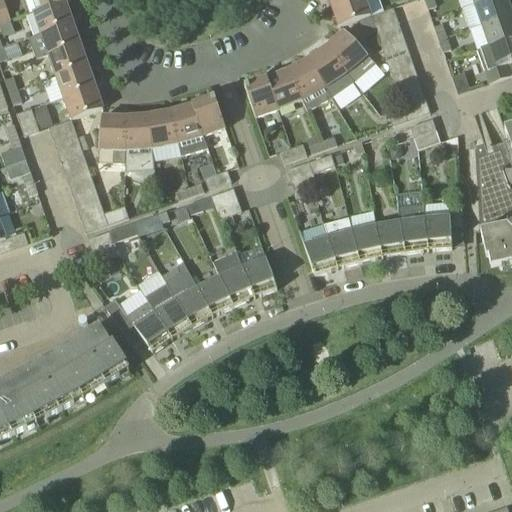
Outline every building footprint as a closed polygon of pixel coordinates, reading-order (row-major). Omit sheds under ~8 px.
[(0,26),(10,23),(2,0),(0,1),(0,26)] [(38,0),(43,11),(65,4),(75,1),(74,0),(38,0)] [(370,19),(363,0),(353,0),(331,8),(339,30),(370,19)] [(432,0),(423,0),(428,12),(436,10),(432,0)] [(511,17),(505,0),(491,0),(474,6),(462,10),(470,32),(481,28),(511,17)] [(65,4),(43,11),(33,14),(41,36),(72,25),(65,4)] [(393,11),(370,19),(375,31),(397,23),(393,11)] [(488,49),(489,49),(511,41),(511,17),(481,28),(488,49)] [(375,31),(379,42),(401,34),(397,23),(375,31)] [(72,25),(41,36),(48,58),(80,47),(72,25)] [(434,30),(438,43),(446,40),(442,27),(434,30)] [(344,34),(326,49),(354,86),(376,68),(367,58),(344,34)] [(405,46),(401,34),(379,42),(383,54),(405,46)] [(446,40),(438,43),(443,56),(451,53),(446,40)] [(488,49),(477,53),(489,87),(511,79),(507,67),(511,65),(511,41),(489,49),(488,49)] [(409,58),(405,46),(383,54),(387,66),(409,58)] [(56,79),(88,68),(80,47),(48,58),(56,79)] [(326,49),(307,62),(331,101),(354,86),(326,49)] [(413,69),(409,58),(387,66),(391,77),(413,69)] [(307,62),(287,73),(302,103),(307,114),(331,101),(307,62)] [(63,101),(95,90),(88,68),(56,79),(63,101)] [(418,81),(413,69),(391,77),(395,89),(418,81)] [(287,73),(266,81),(277,113),(302,103),(287,73)] [(4,83),(9,96),(17,93),(13,80),(4,83)] [(255,121),(277,113),(266,81),(262,83),(261,80),(246,85),(247,88),(244,89),(255,121)] [(418,81),(395,89),(399,101),(422,93),(418,81)] [(71,123),(103,112),(95,90),(63,101),(71,123)] [(9,96),(13,109),(22,106),(17,93),(9,96)] [(426,105),(422,93),(399,101),(403,112),(426,105)] [(196,106),(192,108),(203,139),(225,132),(214,100),(211,101),(210,98),(195,103),(196,106)] [(426,105),(403,112),(388,117),(392,130),(430,117),(426,105)] [(207,152),(203,139),(192,108),(170,114),(178,147),(181,160),(207,152)] [(16,117),(24,138),(39,135),(31,112),(16,117)] [(170,114),(147,118),(152,151),(178,147),(170,114)] [(147,118),(125,120),(126,167),(125,174),(154,172),(151,151),(152,151),(147,118)] [(126,167),(125,120),(101,119),(99,153),(114,153),(113,166),(126,167)] [(432,122),(409,130),(413,142),(436,134),(432,122)] [(53,143),(75,135),(71,123),(48,131),(53,143)] [(5,131),(10,144),(18,141),(13,128),(5,131)] [(474,233),(475,247),(476,247),(483,246),(486,259),(488,259),(490,270),(511,264),(511,129),(504,133),(481,140),(474,143),(469,145),(469,151),(474,233)] [(418,154),(440,146),(436,134),(413,142),(418,154)] [(53,143),(57,155),(79,147),(75,135),(53,143)] [(10,144),(13,152),(1,156),(5,169),(25,162),(18,141),(10,144)] [(324,153),(337,149),(334,141),(321,145),(324,153)] [(324,153),(321,145),(308,150),(311,158),(324,153)] [(61,166),(83,159),(79,147),(57,155),(61,166)] [(361,147),(353,150),(356,158),(364,155),(361,147)] [(280,156),(284,167),(306,159),(302,148),(280,156)] [(335,169),(331,157),(286,173),(290,185),(313,177),(335,169)] [(61,166),(65,178),(88,170),(83,159),(61,166)] [(22,179),(25,187),(33,184),(25,162),(5,169),(10,183),(22,179)] [(69,190),(92,182),(88,170),(65,178),(69,190)] [(227,174),(216,178),(204,182),(209,194),(221,190),(231,186),(227,174)] [(313,177),(290,185),(294,197),(317,189),(313,177)] [(69,190),(73,201),(96,194),(92,182),(69,190)] [(33,184),(25,187),(29,200),(38,197),(33,184)] [(191,200),(204,195),(201,187),(188,192),(191,200)] [(191,200),(188,192),(175,196),(178,204),(191,200)] [(211,199),(214,209),(215,211),(237,203),(233,192),(211,199)] [(77,213),(100,205),(96,194),(73,201),(77,213)] [(242,215),(237,203),(215,211),(219,223),(242,215)] [(202,213),(199,204),(187,208),(191,218),(202,213)] [(77,213),(81,225),(104,217),(100,205),(77,213)] [(450,231),(463,231),(461,206),(448,207),(448,205),(424,207),(427,253),(427,255),(428,255),(428,253),(432,252),(432,254),(451,253),(450,231)] [(427,253),(424,207),(397,211),(399,225),(404,258),(423,255),(423,253),(427,253)] [(81,225),(85,237),(129,222),(125,209),(104,217),(81,225)] [(166,215),(158,218),(161,226),(169,223),(166,215)] [(323,227),(337,273),(338,272),(337,270),(341,270),(342,271),(359,267),(351,235),(347,220),(323,227)] [(404,258),(399,225),(375,229),(381,260),(381,262),(382,261),(382,259),(386,259),(386,260),(404,258)] [(0,226),(0,257),(28,248),(24,236),(5,242),(0,226)] [(110,234),(114,246),(138,238),(134,226),(110,234)] [(337,273),(323,227),(323,226),(322,226),(322,228),(300,235),(300,234),(298,234),(314,280),(332,274),(332,272),(336,271),(336,273),(337,273)] [(351,235),(359,267),(377,262),(377,260),(381,260),(375,229),(351,235)] [(92,254),(114,246),(110,234),(88,242),(92,254)] [(96,266),(118,258),(114,246),(92,254),(96,266)] [(212,265),(219,280),(233,311),(250,303),(249,301),(253,300),(254,302),(254,301),(242,270),(236,255),(212,265)] [(277,293),(266,261),(242,270),(254,301),(255,301),(254,299),(258,298),(259,299),(277,293)] [(211,319),(212,321),(197,291),(186,272),(184,266),(177,269),(179,276),(164,284),(166,287),(192,332),(208,322),(207,321),(211,319)] [(216,318),(233,311),(219,280),(197,291),(212,321),(213,320),(212,318),(215,316),(216,318)] [(145,300),(148,305),(172,344),(173,343),(172,342),(175,339),(176,341),(192,332),(166,287),(145,300)] [(136,312),(126,319),(115,303),(104,310),(116,326),(133,351),(143,344),(153,357),(168,346),(167,344),(170,342),(172,344),(148,305),(136,312)] [(0,443),(27,431),(26,428),(34,423),(38,431),(39,430),(36,422),(44,418),(46,422),(74,406),(72,403),(81,398),(85,406),(86,405),(82,398),(90,393),(92,396),(120,379),(118,376),(125,371),(127,374),(129,373),(103,333),(49,365),(0,390),(0,443)]
